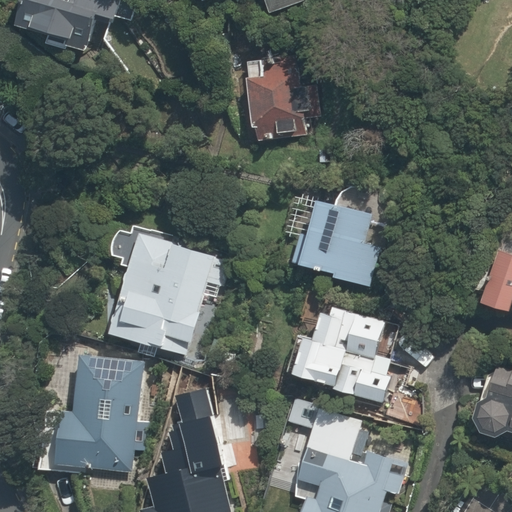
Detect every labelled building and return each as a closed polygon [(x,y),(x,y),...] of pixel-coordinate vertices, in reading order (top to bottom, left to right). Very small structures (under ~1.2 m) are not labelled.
[(132,0),(28,0),(21,27),(100,47),(108,18),(126,23),(132,0)] [(269,0),(274,12),(303,4),(301,0),(269,0)] [(313,56),(258,61),(265,141),(325,131),(313,56)] [(385,211),(324,196),(306,270),(381,288),(391,246),(378,243),(385,211)] [(511,232),(509,232),(488,307),(511,314),(511,232)] [(113,334),(193,359),(225,258),(146,233),(113,334)] [(395,323),(319,302),(307,344),(299,342),(291,372),(387,399),(395,368),(383,365),(395,323)] [(152,356),(87,350),(80,408),(53,408),(47,463),(141,473),(152,356)] [(511,365),(505,364),(488,417),(498,431),(511,434),(511,365)] [(239,511),(208,389),(180,396),(188,427),(176,430),(181,451),(166,454),(172,476),(152,480),(159,508),(147,511),(239,511)] [(310,501),(306,511),(388,511),(392,498),(403,501),(414,464),(368,452),(376,423),(299,402),(293,422),(318,429),(299,498),(310,501)]
